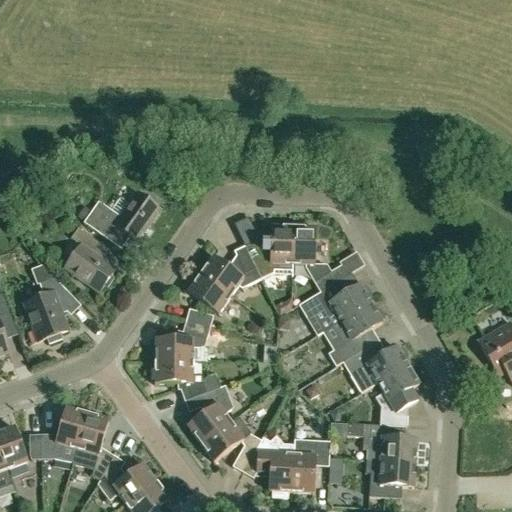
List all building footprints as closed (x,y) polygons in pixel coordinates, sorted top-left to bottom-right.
[(115,229),(136,243),(159,211),(137,195),(121,219),(99,203),(83,225),(106,241),(115,229)] [(93,210),(88,207),(81,218),(86,221),(93,210)] [(292,267),(293,230),(271,229),(271,246),(263,246),(259,250),(255,243),(245,248),(261,282),(273,276),(292,277),(293,267),(292,267)] [(320,295),(325,292),(330,289),(347,278),(341,268),(331,274),(327,267),(314,267),(315,230),(293,230),(292,267),(293,267),(305,268),(305,270),(320,295)] [(99,295),(103,289),(115,272),(95,258),(102,248),(78,231),(71,241),(81,248),(65,270),(99,295)] [(241,291),(261,282),(245,248),(234,254),(244,276),(242,280),(213,259),(200,277),(217,289),(231,299),(238,289),(241,291)] [(231,299),(217,289),(200,277),(187,295),(218,317),(231,299)] [(66,292),(63,289),(54,280),(39,286),(44,299),(24,306),(32,328),(33,327),(35,331),(39,343),(47,341),(49,346),(62,341),(60,336),(67,333),(54,297),(66,292)] [(364,288),(361,290),(359,288),(332,304),(325,292),(320,295),(300,307),(307,319),(321,311),(332,329),(371,307),(367,301),(370,299),(371,296),(367,289),(364,288)] [(0,329),(0,328),(13,324),(0,289),(0,357),(9,354),(0,329)] [(377,311),(374,312),(371,307),(332,329),(343,348),(335,353),(342,365),(362,353),(368,350),(360,338),(382,325),(381,324),(384,322),(385,318),(380,311),(377,311)] [(186,323),(210,330),(213,319),(189,312),(186,323)] [(280,318),(280,329),(290,330),(291,319),(280,318)] [(204,351),(210,330),(186,323),(182,335),(192,338),(192,342),(155,342),(155,364),(193,364),(207,364),(207,354),(204,351)] [(511,328),(509,325),(477,344),(498,380),(505,376),(511,387),(511,328)] [(35,331),(27,334),(31,346),(39,343),(35,331)] [(400,350),(397,351),(396,349),(369,366),(362,353),(342,365),(361,396),(378,386),(408,368),(404,363),(407,361),(408,357),(404,350),(400,350)] [(193,377),(193,364),(155,364),(155,386),(183,386),(183,392),(180,393),(184,404),(220,390),(215,377),(203,382),(202,377),(193,377)] [(408,368),(378,386),(383,395),(375,400),(381,410),(380,428),(386,428),(407,430),(407,417),(403,417),(403,416),(401,413),(418,403),(411,392),(419,387),(408,368)] [(320,395),(315,386),(306,391),(311,400),(320,395)] [(223,414),(227,411),(233,406),(226,388),(220,390),(184,404),(189,415),(210,407),(213,411),(187,429),(200,447),(231,425),(223,414)] [(291,389),(288,395),(297,398),(297,394),(291,389)] [(73,466),(87,416),(66,410),(58,437),(41,437),(41,462),(60,462),(73,466)] [(338,410),(329,415),(333,424),(339,420),(340,415),(338,410)] [(99,484),(115,459),(100,450),(108,422),(87,416),(73,466),(77,452),(87,455),(82,473),(84,477),(92,479),(99,484)] [(243,475),(261,443),(250,437),(245,430),(238,435),(231,425),(200,447),(213,465),(241,444),(244,449),(232,469),(243,475)] [(386,428),(380,428),(362,427),(347,426),(346,439),(363,440),(362,452),(381,453),(380,464),(415,466),(416,442),(385,441),(386,428)] [(0,434),(0,454),(7,472),(27,465),(14,429),(0,434)] [(31,462),(41,462),(41,437),(29,437),(29,458),(31,462)] [(291,495),(294,442),(293,448),(284,448),(276,439),(267,447),(261,443),(243,475),(253,481),(256,476),(270,477),(269,494),(273,494),(272,500),(287,501),(288,495),(291,495)] [(330,444),(316,444),(294,442),(291,495),(313,496),(315,469),(329,470),(330,444)] [(0,490),(12,487),(7,472),(0,454),(0,490)] [(126,507),(156,485),(143,467),(121,484),(117,478),(125,465),(115,459),(99,484),(97,487),(109,504),(118,497),(126,507)] [(329,459),(328,484),(340,485),(341,460),(329,459)] [(415,466),(380,464),(366,463),(365,478),(370,478),(368,500),(385,501),(385,488),(414,490),(415,466)] [(165,511),(162,508),(169,502),(156,485),(126,507),(129,511),(165,511)]
